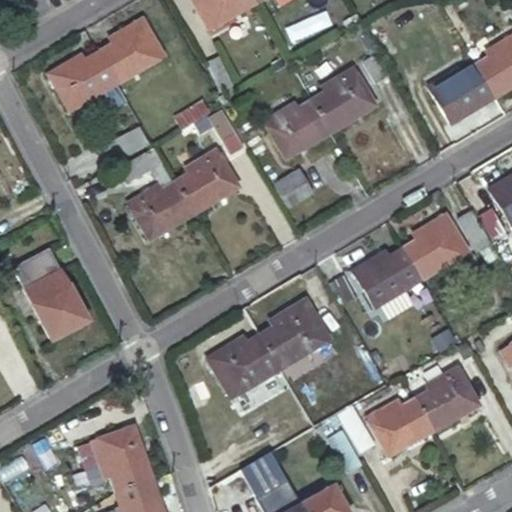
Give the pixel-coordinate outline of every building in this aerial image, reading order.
[(192,0),(209,29),(256,2),(254,0),(192,0)] [(97,54),(116,84),(163,56),(143,20),(109,38),(113,45),(97,54)] [(475,67),(493,99),(511,87),(511,37),(485,53),(488,59),(475,67)] [(68,111),(116,84),(97,54),(81,63),(77,58),(46,74),(68,111)] [(376,56),(361,65),(371,84),(387,75),(376,56)] [(222,62),(208,70),(222,95),(236,87),(222,62)] [(451,123),(493,99),(475,67),(461,75),(459,69),(431,86),(451,123)] [(312,101),(330,133),(373,107),(352,70),(321,88),(324,94),(312,101)] [(285,158),(330,133),(312,101),(297,110),(294,104),(265,122),(285,158)] [(174,119),(179,127),(208,111),(203,102),(174,119)] [(242,144),(228,152),(242,177),(256,169),(242,144)] [(174,182),(193,214),(237,189),(215,150),(184,167),(188,174),(174,182)] [(138,154),(113,169),(122,183),(146,169),(138,154)] [(297,168),(272,182),(286,206),(310,192),(297,168)] [(511,175),(491,187),(511,223),(511,175)] [(149,240),(193,214),(174,182),(158,191),(155,185),(126,202),(149,240)] [(490,204),(476,211),(491,237),(505,228),(490,204)] [(466,210),(455,217),(476,254),(487,247),(466,210)] [(415,242),(401,251),(421,282),(468,254),(445,217),(411,236),(415,242)] [(48,248),(10,268),(50,343),(88,324),(48,248)] [(421,282),(401,251),(387,258),(384,253),(350,272),(372,311),(421,282)] [(345,276),(332,285),(348,310),(360,302),(345,276)] [(323,284),(309,292),(326,322),(339,313),(323,284)] [(258,336),(279,371),(328,342),(304,301),(267,322),(272,329),(258,336)] [(230,399),(279,371),(258,336),(244,344),(241,339),(207,358),(230,399)] [(511,345),(498,354),(506,368),(511,364),(511,345)] [(431,390),(415,398),(434,431),(480,406),(461,367),(428,384),(431,390)] [(434,431),(415,398),(412,400),(400,405),(397,401),(367,417),(387,457),(434,431)] [(287,415),(264,427),(272,439),(293,427),(287,415)] [(354,449),(370,443),(360,419),(329,431),(344,469),(359,463),(354,449)] [(108,478),(113,491),(151,479),(134,426),(90,441),(104,479),(108,478)] [(357,465),(343,473),(357,496),(371,487),(357,465)] [(264,500),(289,487),(280,471),(255,484),(264,500)] [(162,511),(151,479),(113,491),(119,509),(113,511),(162,511)] [(300,506),(303,511),(347,511),(334,489),(300,506)]
